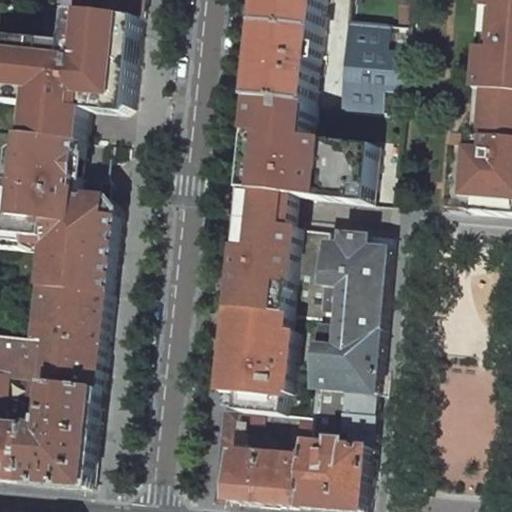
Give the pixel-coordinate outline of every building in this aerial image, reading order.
[(148,21),(149,0),(84,0),(83,13),(87,14),(148,21)] [(319,109),(330,0),(275,0),(264,104),(304,108),(319,109)] [(511,0),(496,0),(495,12),(505,13),(502,42),(506,42),(505,55),(491,54),(488,94),(497,95),(493,142),(468,140),(462,214),(511,218),(511,0)] [(148,21),(87,14),(84,45),(0,36),(0,84),(9,85),(8,103),(40,106),(38,122),(49,124),(48,140),(91,145),(95,112),(130,116),(138,110),(148,21)] [(406,116),(415,29),(354,24),(345,112),(406,116)] [(304,108),(264,104),(254,195),(253,204),(242,313),(300,318),(328,321),(335,235),(300,231),(302,209),(303,200),(363,207),(365,192),(380,194),(385,150),(318,143),(322,110),(319,109),(304,108)] [(101,202),(98,199),(86,197),(87,182),(84,181),(85,173),(86,163),(89,163),(91,145),(48,140),(36,138),(34,159),(33,168),(32,175),(28,175),(27,185),(20,185),(15,189),(0,187),(0,247),(1,249),(53,255),(49,293),(53,293),(118,301),(126,224),(112,222),(114,204),(101,202)] [(378,208),(380,194),(365,192),(363,207),(378,208)] [(328,321),(322,391),(384,397),(397,251),(398,241),(335,235),(328,321)] [(53,293),(48,342),(58,343),(112,349),(118,301),(53,293)] [(300,318),(242,313),(236,363),(231,413),(246,414),(294,419),(296,396),(301,397),(307,336),(298,335),(300,318)] [(0,483),(37,486),(41,429),(45,388),(48,342),(0,337),(0,483)] [(58,343),(55,389),(60,389),(107,394),(112,349),(58,343)] [(107,394),(60,389),(56,430),(41,429),(37,486),(94,491),(97,492),(107,394)] [(337,447),(317,445),(316,456),(316,460),(311,511),(326,511),(374,511),(384,397),(322,391),(318,431),(354,434),(353,444),(338,442),(337,447)] [(231,413),(221,502),(236,504),(311,511),(316,460),(241,454),(246,414),(231,413)]
